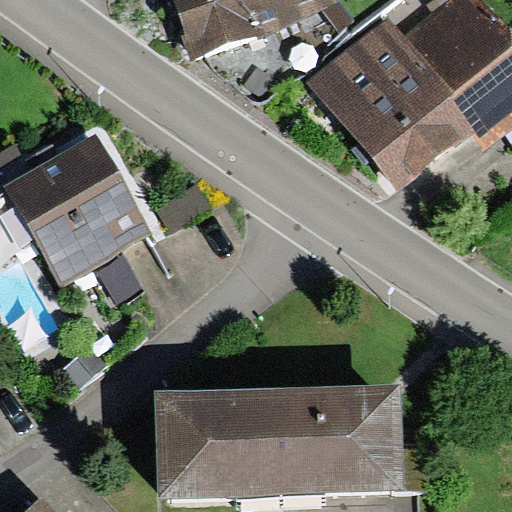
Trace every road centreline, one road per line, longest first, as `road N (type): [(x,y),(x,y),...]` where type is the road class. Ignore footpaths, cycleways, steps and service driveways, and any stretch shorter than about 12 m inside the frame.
road 1 (residential): [(335,211),(276,271),(0,471)]
road 2 (tertiary): [(335,211),(43,0)]
road 3 (tertiary): [(511,330),(335,211)]
